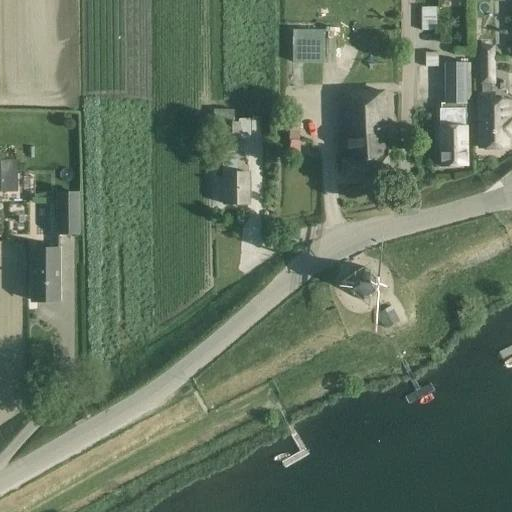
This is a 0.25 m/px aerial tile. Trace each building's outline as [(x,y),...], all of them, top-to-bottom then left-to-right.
[(436,30),(436,7),(420,7),(420,31),(436,30)] [(323,31),(293,30),(292,63),(322,63),(323,31)] [(439,165),(466,165),(466,103),(472,103),(472,94),(470,94),(470,67),(466,67),(466,63),(444,63),(444,103),(440,103),(440,108),(439,108),(439,165)] [(417,87),(439,86),(438,67),(417,67),(417,87)] [(382,91),(340,93),(342,180),(387,178),(382,91)] [(494,94),(479,94),(479,97),(479,147),(507,147),(506,136),(511,135),(511,120),(509,120),(509,101),(494,101),(494,94)] [(238,122),(232,122),(232,111),(215,111),(215,140),(222,140),(223,203),(248,203),(248,171),(237,171),(237,160),(235,160),(235,149),(240,149),(240,139),(251,139),(250,119),(238,119),(238,122)] [(0,190),(22,191),(23,159),(0,158),(0,190)] [(56,192),(56,235),(79,235),(79,192),(56,192)] [(31,299),(57,299),(57,248),(31,248),(31,299)] [(349,291),(363,300),(377,293),(378,276),(364,267),(349,274),(349,291)] [(377,313),(385,329),(398,322),(390,307),(377,313)]
